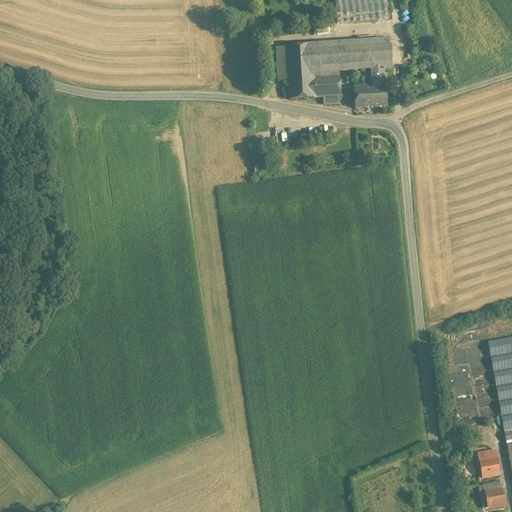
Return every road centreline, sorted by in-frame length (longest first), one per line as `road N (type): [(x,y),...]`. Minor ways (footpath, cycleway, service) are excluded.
road 1 (tertiary): [(443,511),(399,130),(223,97),(96,95),(0,69)]
road 2 (track): [(391,124),(414,106),(511,75)]
